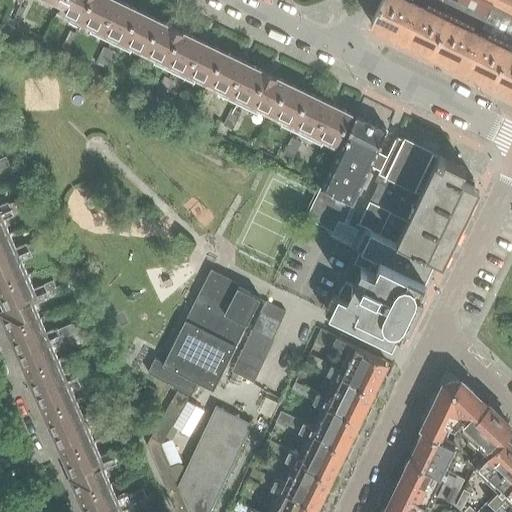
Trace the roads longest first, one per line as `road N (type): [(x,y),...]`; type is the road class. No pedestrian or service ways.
road 1 (residential): [(344,511),(438,327)]
road 2 (residential): [(511,137),(337,52)]
road 3 (residential): [(438,327),(511,172)]
